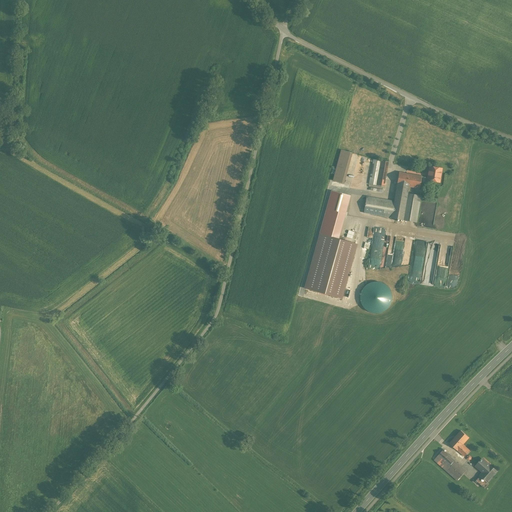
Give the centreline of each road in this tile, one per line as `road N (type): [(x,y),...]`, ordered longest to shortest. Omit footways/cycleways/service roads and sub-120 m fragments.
road 1 (unclassified): [(283,32),(217,310),(50,511)]
road 2 (unclassified): [(511,138),(413,99),(283,32)]
road 3 (secondary): [(356,511),(511,345)]
